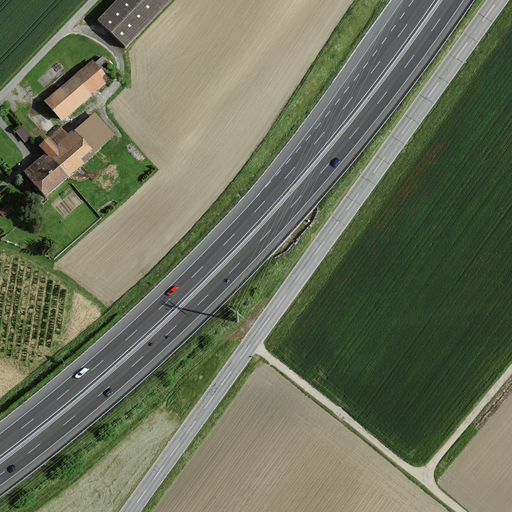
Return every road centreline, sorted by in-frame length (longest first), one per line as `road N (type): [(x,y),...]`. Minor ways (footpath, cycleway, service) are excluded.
road 1 (motorway): [(0,474),(239,262),(358,127),(453,0)]
road 2 (primary): [(497,0),(130,511)]
road 3 (motorway): [(424,0),(314,143),(223,244),(0,444)]
road 4 (track): [(251,343),(419,478),(511,368)]
